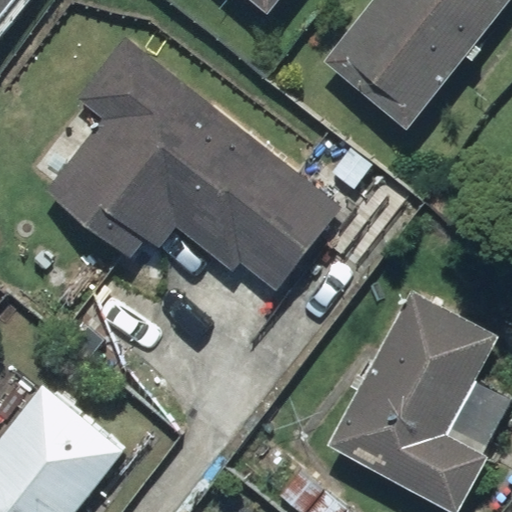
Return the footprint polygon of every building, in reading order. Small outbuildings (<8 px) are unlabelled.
[(0,0),(0,22),(16,0),(0,0)] [(511,17),(511,0),(387,0),(346,54),(434,121),(511,17)] [(360,199),(145,29),(96,91),(123,111),(66,183),(153,251),(168,232),(179,241),(194,222),(249,265),(260,251),(296,280),(360,199)] [(511,335),(511,317),(427,276),(349,432),(485,499),(511,443),(511,381),(494,372),(511,335)] [(89,511),(146,441),(63,374),(0,453),(0,511),(89,511)]
